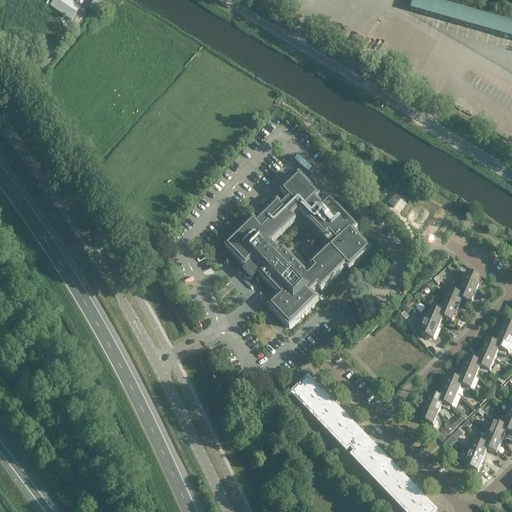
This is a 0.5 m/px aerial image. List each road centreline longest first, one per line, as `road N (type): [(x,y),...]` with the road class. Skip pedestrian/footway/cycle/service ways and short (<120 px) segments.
road 1 (secondary): [(228,511),(107,271),(0,123)]
road 2 (motorway): [(189,511),(98,326),(0,176)]
road 3 (tertiary): [(222,0),(511,175)]
road 4 (residential): [(378,423),(511,294)]
road 5 (residential): [(463,511),(378,423)]
